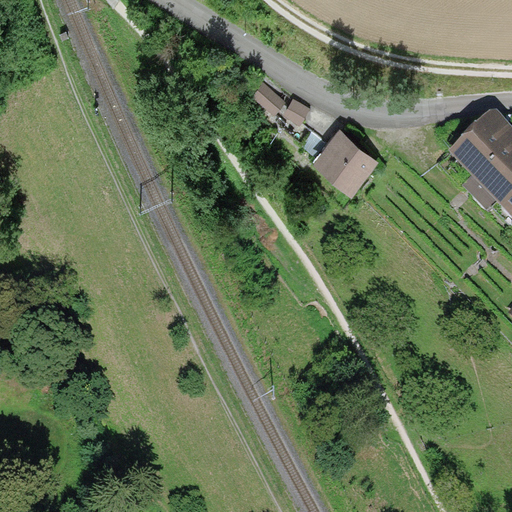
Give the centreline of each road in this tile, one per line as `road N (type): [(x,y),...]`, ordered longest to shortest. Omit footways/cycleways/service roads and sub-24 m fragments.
road 1 (residential): [(167,0),(316,84),(391,104),(511,101)]
road 2 (track): [(272,0),(337,44),(412,63),(511,70)]
